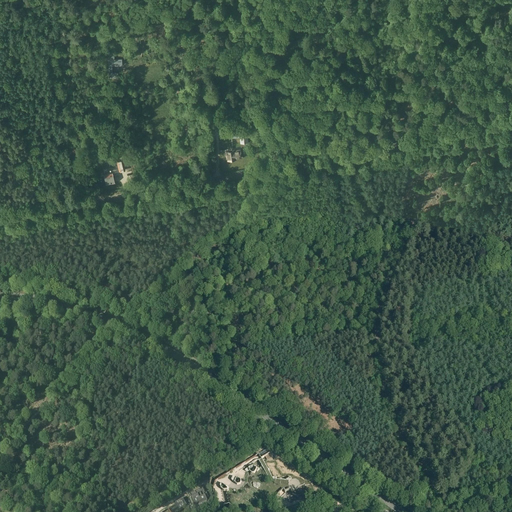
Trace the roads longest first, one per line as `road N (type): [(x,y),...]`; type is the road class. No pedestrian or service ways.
road 1 (tertiary): [(0,214),(87,204),(511,119)]
road 2 (secondary): [(401,511),(153,341),(93,315),(0,298)]
road 3 (track): [(225,219),(331,239),(411,236)]
road 4 (track): [(411,236),(374,326),(375,366),(391,414)]
road 5 (track): [(123,319),(0,448)]
road 6 (track): [(511,119),(506,148),(411,236)]
road 7 (track): [(0,366),(156,353)]
